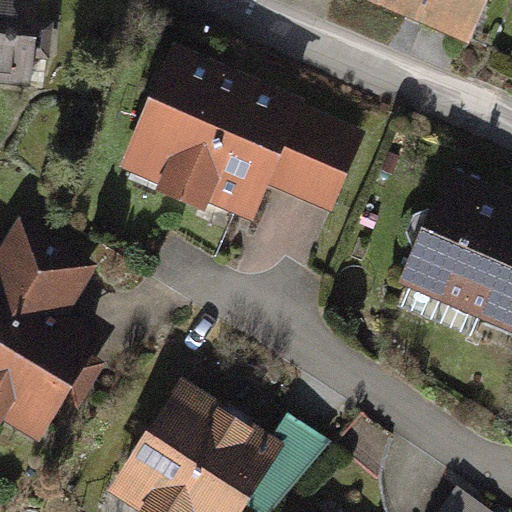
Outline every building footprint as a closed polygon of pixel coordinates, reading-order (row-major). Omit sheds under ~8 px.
[(0,0),(0,74),(41,80),(50,6),(7,1),(7,0),(0,0)] [(497,0),(367,0),(479,45),(497,0)] [(361,124),(186,45),(132,164),(247,216),(266,175),(326,202),(361,124)] [(511,195),(462,175),(417,284),(511,323),(511,195)] [(108,265),(35,222),(0,279),(0,413),(18,424),(24,414),(58,435),(115,342),(76,318),(108,265)] [(259,511),(301,445),(198,381),(139,478),(194,511),(259,511)] [(498,511),(466,490),(450,511),(498,511)]
